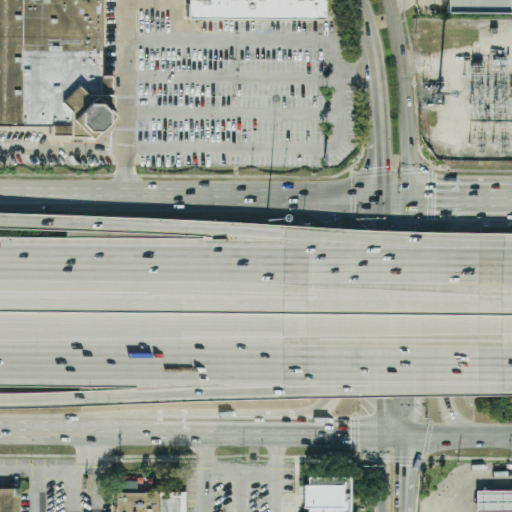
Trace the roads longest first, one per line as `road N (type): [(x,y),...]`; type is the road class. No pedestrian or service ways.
road 1 (motorway): [(305,293),(0,262)]
road 2 (motorway): [(305,266),(0,259)]
road 3 (motorway): [(305,302),(0,297)]
road 4 (motorway): [(0,355),(305,358)]
road 5 (primary): [(388,200),(100,194)]
road 6 (primary): [(294,433),(317,424),(333,404),(338,233),(326,211),(304,198)]
road 7 (primary): [(493,200),(459,224),(455,239),(449,401),(461,425),(481,437)]
road 8 (motorway): [(305,240),(68,225)]
road 9 (secondary): [(388,200),(385,433)]
road 10 (motorway): [(81,398),(304,390)]
road 11 (secondary): [(410,199),(402,65),(388,0)]
road 12 (secondary): [(408,382),(410,199)]
road 13 (motorway): [(128,320),(305,321)]
road 14 (motorway): [(477,254),(305,240)]
road 15 (motorway): [(304,390),(476,380)]
road 16 (motorway): [(477,268),(305,266)]
road 17 (motorway): [(305,358),(477,359)]
road 18 (motorway): [(305,321),(477,322)]
road 19 (primary): [(0,431),(153,432)]
road 20 (secondary): [(371,50),(388,200)]
road 21 (primary): [(153,432),(294,433)]
road 22 (motorway): [(0,331),(128,320)]
road 23 (motorway): [(0,319),(128,320)]
